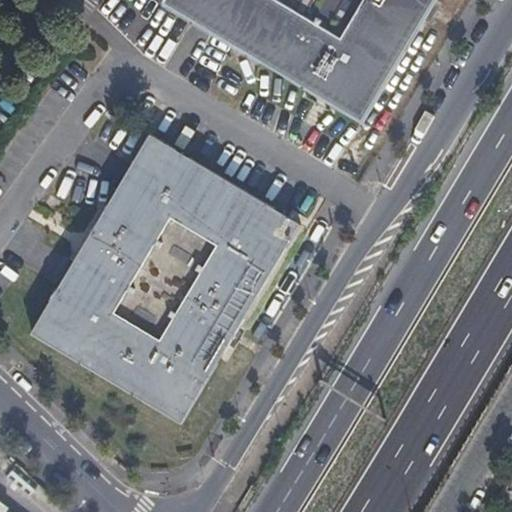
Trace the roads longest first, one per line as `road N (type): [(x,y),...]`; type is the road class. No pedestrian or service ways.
road 1 (secondary): [(511,5),(199,511)]
road 2 (motorway): [(511,118),(278,511)]
road 3 (motorway): [(371,511),(511,278)]
road 4 (unclassified): [(128,511),(0,389)]
road 5 (secondary): [(435,511),(511,388)]
